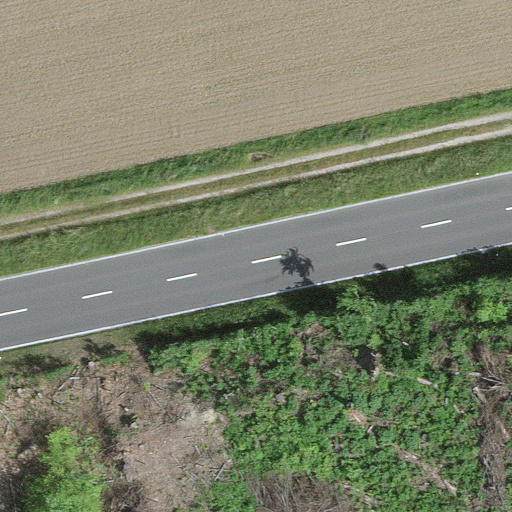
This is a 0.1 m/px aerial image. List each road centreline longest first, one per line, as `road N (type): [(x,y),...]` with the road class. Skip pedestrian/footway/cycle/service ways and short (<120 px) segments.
road 1 (primary): [(511,207),(0,315)]
road 2 (track): [(511,120),(0,223)]
